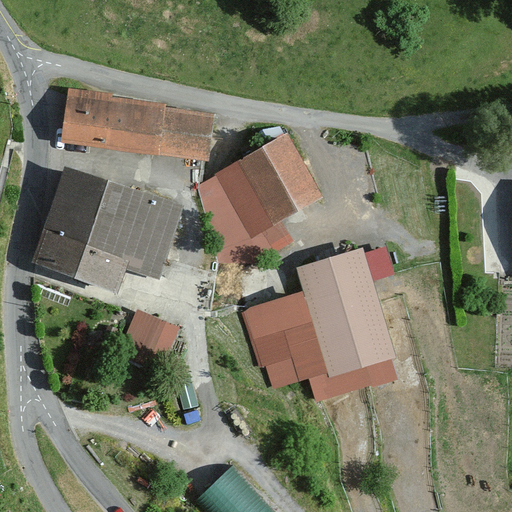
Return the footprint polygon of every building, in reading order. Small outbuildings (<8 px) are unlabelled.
[(215,114),(69,93),(63,137),(208,158),(215,114)] [(286,136),(215,174),(249,236),(320,198),(286,136)] [(183,211),(64,171),(32,264),(120,292),(130,269),(158,280),(183,211)] [(393,354),(363,251),(301,269),(308,294),(251,311),(274,389),(393,354)] [(167,359),(179,330),(137,313),(125,342),(167,359)] [(208,511),(275,511),(235,469),(199,502),(208,511)]
